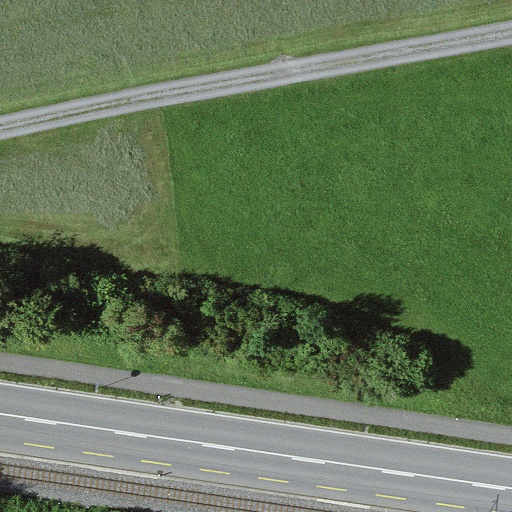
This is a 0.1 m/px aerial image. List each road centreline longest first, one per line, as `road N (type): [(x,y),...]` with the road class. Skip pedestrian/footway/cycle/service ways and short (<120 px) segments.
road 1 (track): [(0,132),(511,38)]
road 2 (secondary): [(511,489),(0,415)]
